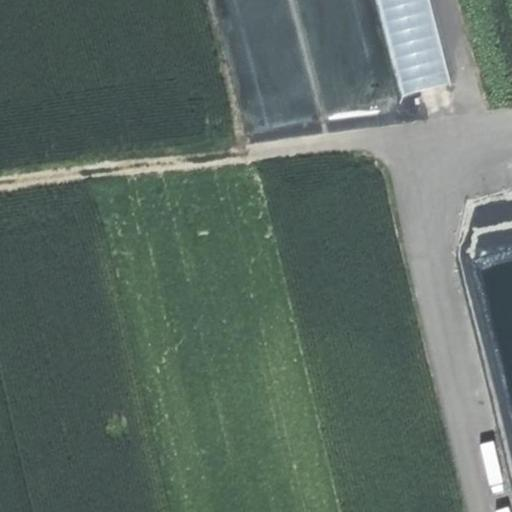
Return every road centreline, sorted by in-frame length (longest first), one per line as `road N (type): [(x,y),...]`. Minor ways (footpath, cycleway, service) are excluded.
road 1 (track): [(0,184),(511,119)]
road 2 (unknown): [(488,511),(407,132)]
